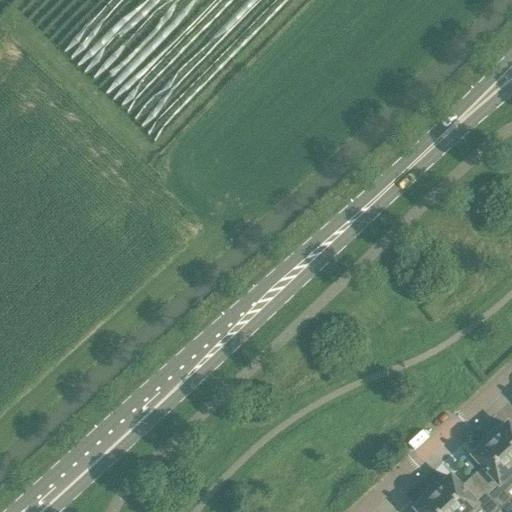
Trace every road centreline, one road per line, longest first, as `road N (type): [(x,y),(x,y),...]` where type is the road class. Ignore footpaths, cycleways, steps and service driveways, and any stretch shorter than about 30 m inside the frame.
road 1 (primary): [(44,511),(511,73)]
road 2 (residential): [(357,511),(511,370)]
